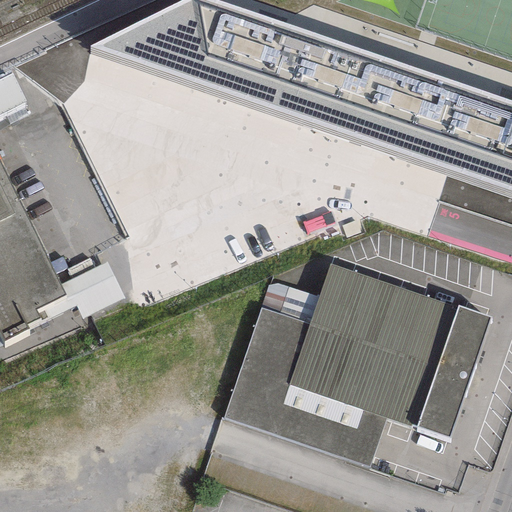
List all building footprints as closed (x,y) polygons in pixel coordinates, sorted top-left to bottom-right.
[(511,103),(211,0),(184,0),(88,47),(511,190),(511,103)] [(0,337),(3,343),(28,330),(26,325),(39,319),(35,311),(66,296),(60,284),(0,162),(0,115),(25,102),(11,74),(0,79),(0,337)] [(106,262),(60,284),(66,296),(35,311),(39,319),(40,322),(75,306),(81,319),(124,298),(106,262)] [(309,325),(262,309),(224,420),(369,468),(386,418),(450,439),(491,317),(330,264),(319,297),(309,325)] [(309,325),(319,297),(277,285),(268,285),(262,309),(309,325)]
